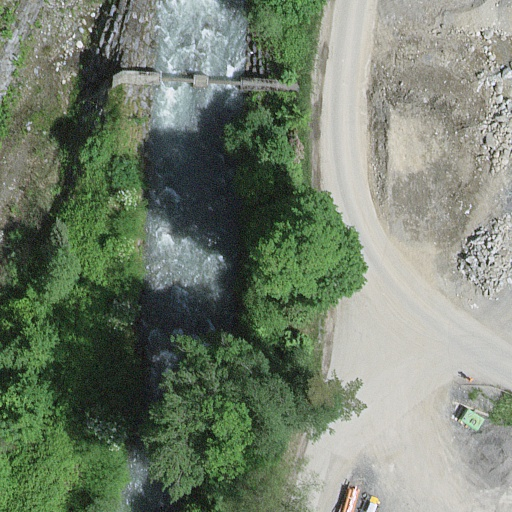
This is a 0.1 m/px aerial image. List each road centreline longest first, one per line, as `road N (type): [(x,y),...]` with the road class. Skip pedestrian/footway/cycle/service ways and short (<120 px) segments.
road 1 (unclassified): [(385,281),(358,234),(343,167),(356,0)]
road 2 (unclassified): [(315,511),(385,281)]
road 3 (unclassified): [(511,367),(385,281)]
